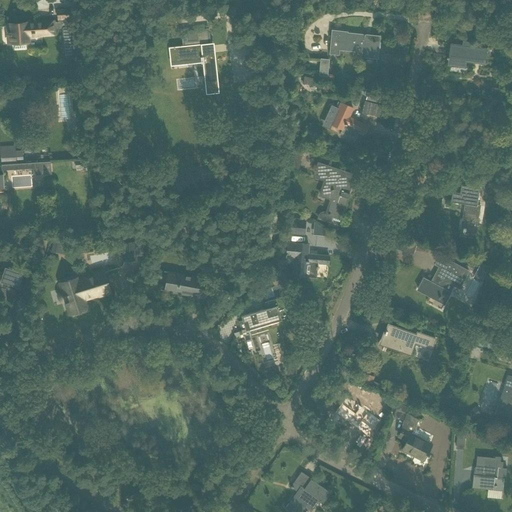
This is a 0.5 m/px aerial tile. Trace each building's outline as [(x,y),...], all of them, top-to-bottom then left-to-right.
[(26,49),(25,42),(28,42),(28,37),(37,36),(41,35),(54,34),(53,29),(62,29),(64,57),(79,56),(77,19),(71,19),(70,9),(57,10),(58,21),(27,23),(7,24),(8,43),(14,43),(14,49),(26,49)] [(182,46),(168,47),(170,60),(200,57),(201,62),(201,63),(202,63),(206,94),(219,92),(213,42),(211,43),(209,28),(181,31),(182,46)] [(346,32),(332,31),(330,51),(338,52),(338,49),(363,52),(362,56),(377,58),(378,42),(369,41),(365,39),(365,35),(346,33),(346,32)] [(452,44),(449,65),(466,67),(467,60),(485,62),(487,48),(452,44)] [(321,58),(319,75),(320,75),(327,76),(328,74),(329,59),(321,58)] [(302,84),(318,87),(319,79),(304,76),(302,84)] [(382,103),(384,96),(361,90),(360,94),(366,96),(366,99),(382,103)] [(59,93),(58,117),(69,117),(70,93),(59,93)] [(349,117),(353,108),(341,103),(331,124),(342,130),(345,124),(364,134),(368,126),(349,117)] [(291,147),(288,158),(300,162),(303,151),(291,147)] [(16,154),(1,155),(1,163),(16,162),(16,154)] [(50,161),(39,162),(40,175),(51,174),(50,161)] [(318,163),(314,175),(323,178),(323,177),(326,177),(320,194),(332,198),(327,212),(326,211),(325,211),(324,211),(323,211),(322,211),(322,212),(321,212),(320,212),(320,213),(319,213),(319,214),(318,214),(318,215),(317,219),(331,223),(332,219),(339,222),(340,218),(347,198),(348,198),(349,197),(349,196),(349,195),(349,194),(348,193),(347,193),(353,175),(350,174),(318,163)] [(494,207),(496,185),(483,183),(481,204),(483,204),(482,205),(494,207)] [(477,205),(480,187),(462,184),(461,193),(453,192),(451,202),(466,204),(464,216),(467,216),(464,235),(474,237),(479,206),(477,205)] [(291,220),(290,233),(304,234),(305,221),(291,220)] [(396,238),(394,247),(414,252),(417,243),(396,238)] [(53,240),(50,252),(61,254),(63,242),(53,240)] [(44,245),(36,242),(30,257),(39,260),(44,245)] [(285,258),(294,259),(292,275),(305,276),(306,262),(328,264),(329,256),(307,254),(308,244),(287,242),(285,258)] [(134,243),(122,243),(123,261),(135,260),(134,243)] [(459,287),(468,271),(449,261),(445,269),(441,266),(432,283),(424,278),(418,290),(445,304),(451,292),(445,289),(449,282),(459,287)] [(5,267),(2,273),(0,272),(0,295),(10,299),(13,290),(6,288),(8,283),(18,287),(22,273),(5,267)] [(204,298),(207,279),(168,272),(164,291),(204,298)] [(67,303),(66,303),(70,315),(79,312),(78,311),(86,309),(83,299),(109,291),(103,273),(76,282),(76,279),(61,284),(67,303)] [(283,341),(277,320),(278,320),(277,317),(280,316),(275,298),(260,302),(262,309),(241,316),(244,326),(245,326),(244,325),(248,324),(251,334),(268,329),(272,344),(283,341)] [(382,340),(380,344),(400,351),(410,354),(414,344),(431,350),(435,339),(417,332),(416,334),(397,327),(387,324),(385,332),(382,340)] [(365,373),(361,383),(386,394),(389,387),(373,381),(374,377),(365,373)] [(511,376),(509,376),(496,414),(511,419),(511,416),(511,376)] [(345,399),(333,416),(367,441),(379,424),(345,399)] [(393,415),(393,416),(404,420),(402,426),(403,427),(398,436),(407,441),(402,450),(424,461),(427,455),(428,456),(429,454),(428,453),(430,449),(429,448),(431,444),(411,434),(419,420),(406,413),(408,407),(401,405),(397,403),(393,415)] [(464,449),(466,431),(459,430),(457,448),(464,449)] [(483,472),(474,471),(472,487),(503,491),(504,477),(496,476),(498,458),(485,457),(483,472)] [(319,499),(323,501),(329,492),(310,479),(311,478),(301,472),(290,487),(297,492),(285,509),(289,511),(305,511),(311,505),(313,507),(319,499)]
